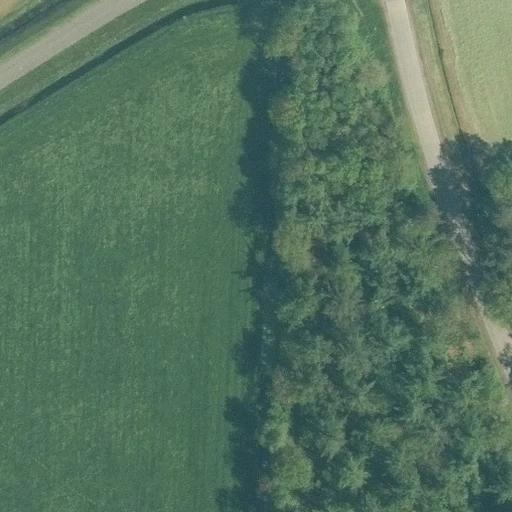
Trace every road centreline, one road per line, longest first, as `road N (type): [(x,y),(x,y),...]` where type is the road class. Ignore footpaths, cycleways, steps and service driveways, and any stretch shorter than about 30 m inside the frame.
road 1 (tertiary): [(511,361),(420,104),(394,0)]
road 2 (unclassified): [(0,78),(127,0)]
